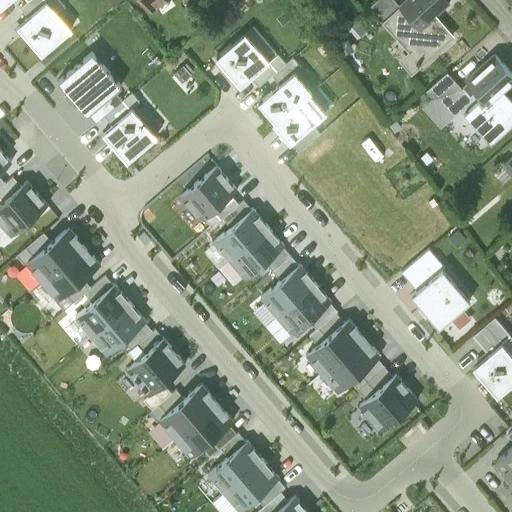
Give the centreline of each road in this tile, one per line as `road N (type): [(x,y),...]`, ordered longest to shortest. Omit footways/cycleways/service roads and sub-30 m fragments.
road 1 (residential): [(422,455),(467,412),(219,121),(121,208)]
road 2 (residential): [(354,511),(106,222),(121,208)]
road 3 (residential): [(121,208),(0,73)]
